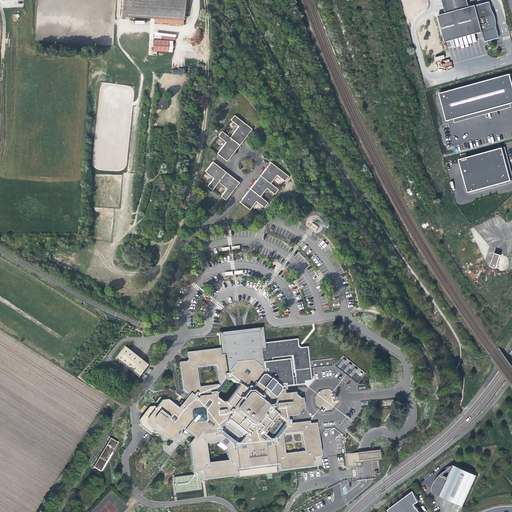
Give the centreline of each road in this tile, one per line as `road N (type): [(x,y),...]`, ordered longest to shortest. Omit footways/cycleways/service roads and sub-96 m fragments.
road 1 (track): [(461,346),(307,120),(244,0)]
road 2 (track): [(491,328),(378,113),(387,88),(360,0)]
road 3 (tertiary): [(353,511),(461,423),(511,357)]
road 4 (residential): [(0,249),(134,322)]
road 5 (unknown): [(128,102),(128,89),(104,86),(97,165),(122,166)]
